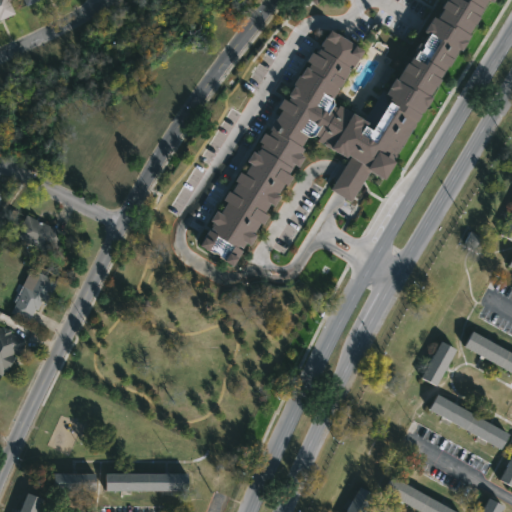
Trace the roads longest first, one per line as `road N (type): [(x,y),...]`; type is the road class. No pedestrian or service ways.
road 1 (residential): [(271,0),(159,153),(0,489)]
road 2 (secondary): [(511,30),(373,265),(252,511)]
road 3 (secondary): [(400,279),(511,82)]
road 4 (secondary): [(287,511),(367,341)]
road 5 (residential): [(121,222),(0,168)]
road 6 (residential): [(111,0),(0,54)]
